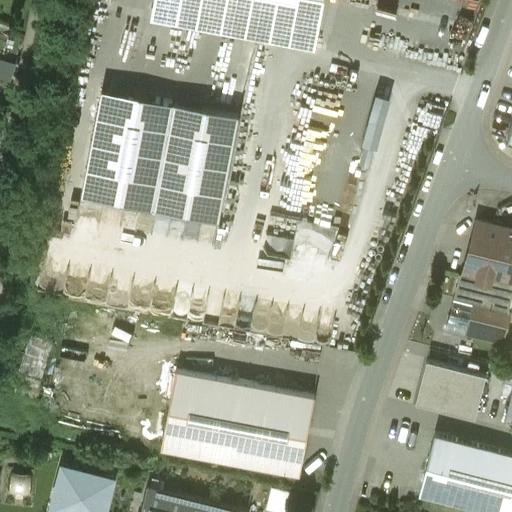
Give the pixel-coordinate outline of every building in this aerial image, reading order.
[(374,90),(370,141),(385,143),(389,91),(374,90)] [(234,109),(178,99),(158,206),(214,217),(234,109)] [(511,226),(477,217),(465,264),(479,267),(478,274),(478,275),(489,278),(491,270),(511,275),(511,226)] [(511,292),(511,275),(491,270),(489,278),(478,275),(478,274),(459,270),(453,295),(475,301),(508,309),(511,292)] [(508,309),(475,301),(469,324),(502,332),(508,309)] [(426,359),(415,402),(473,417),(484,374),(426,359)] [(315,389),(176,362),(161,441),(300,468),(315,389)] [(511,447),(434,428),(419,488),(511,511),(511,447)] [(101,511),(112,472),(63,459),(52,500),(76,507),(74,511),(84,511),(86,509),(96,511),(101,511)] [(13,469),(12,489),(32,490),(33,470),(13,469)] [(246,511),(248,507),(148,481),(140,511),(246,511)] [(290,509),(296,488),(275,483),(269,504),(290,509)]
